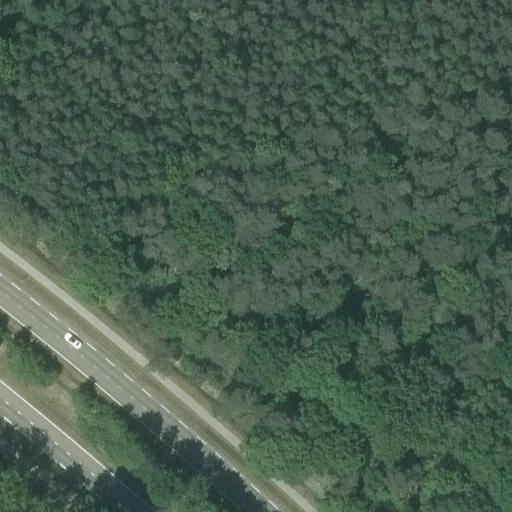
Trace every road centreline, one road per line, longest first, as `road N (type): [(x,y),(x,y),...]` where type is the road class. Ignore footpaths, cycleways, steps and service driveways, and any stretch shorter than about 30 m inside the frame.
road 1 (primary): [(254,511),(0,294)]
road 2 (primary): [(0,402),(127,511)]
